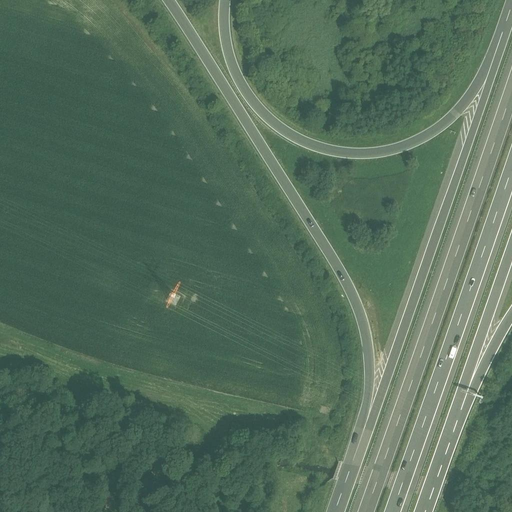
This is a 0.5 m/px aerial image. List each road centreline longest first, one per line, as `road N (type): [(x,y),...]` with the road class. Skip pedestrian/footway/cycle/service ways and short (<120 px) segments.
road 1 (motorway): [(167,0),(361,310),(373,358),(374,415)]
road 2 (motorway): [(511,92),(366,511)]
road 3 (motorway): [(493,72),(444,126),(407,146),(368,154),(327,150),(278,128),(242,87),(225,38),(225,0)]
road 4 (motorway): [(493,72),(374,415)]
road 5 (motorway): [(392,511),(511,169)]
road 6 (motorway): [(457,408),(511,241)]
